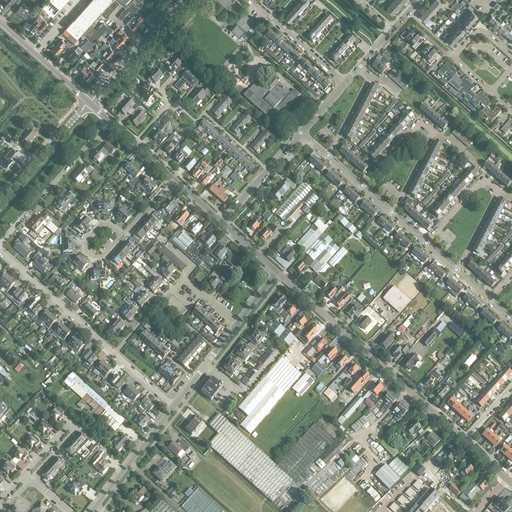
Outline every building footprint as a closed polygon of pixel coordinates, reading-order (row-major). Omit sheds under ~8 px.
[(3,0),(1,3),(7,8),(14,0),(3,0)] [(47,0),(42,6),(54,16),(61,9),(61,8),(67,0),(47,0)] [(77,39),(113,0),(92,0),(66,29),(70,33),(77,39)] [(111,15),(121,3),(117,0),(113,0),(111,3),(101,14),(102,15),(107,19),(111,15)] [(219,0),(227,7),(228,7),(236,15),(244,6),(237,0),(219,0)] [(306,4),(300,0),(299,2),(298,2),(296,3),(296,4),(302,9),(304,6),(307,9),(306,9),(307,11),(310,8),(306,4)] [(398,0),(394,0),(391,3),(398,9),(403,4),(398,0)] [(140,7),(137,4),(133,1),(126,8),(134,15),(132,17),(140,24),(142,22),(145,19),(137,11),(139,8),(140,7)] [(438,8),(432,2),(428,7),(434,12),(438,8)] [(455,9),(456,9),(457,11),(459,9),(461,10),(465,5),(461,2),(455,9)] [(393,14),(398,9),(391,3),(387,9),(393,14)] [(302,9),(296,4),(297,4),(293,9),(298,13),(302,9)] [(29,14),(20,6),(15,12),(23,20),(29,14)] [(434,12),(428,7),(424,12),(430,17),(434,12)] [(298,13),(293,9),(289,13),(294,17),(298,13)] [(472,11),(469,14),(468,13),(466,15),(473,21),(478,16),(472,11)] [(430,17),(424,12),(420,16),(426,22),(428,20),(427,19),(430,17)] [(294,17),(289,13),(285,18),(290,22),(294,17)] [(253,22),(244,14),(230,29),(239,38),(253,22)] [(327,15),(323,20),(328,24),(330,22),(332,23),(334,21),(332,20),(327,15)] [(473,21),(466,15),(464,17),(466,18),(463,21),(469,26),(473,21)] [(34,30),(39,34),(40,33),(48,24),(39,16),(37,18),(37,17),(34,21),(31,25),(29,24),(27,27),(27,28),(29,30),(30,30),(31,29),(33,31),(34,30)] [(441,19),(437,23),(433,28),(434,30),(441,22),(445,18),(443,16),(441,19)] [(487,21),(492,25),(496,20),(492,16),(487,21)] [(140,24),(132,17),(131,18),(128,22),(130,24),(130,25),(135,30),(140,24)] [(497,18),(496,20),(492,25),(496,29),(501,24),(498,21),(499,20),(497,18)] [(328,24),(323,20),(319,24),(324,29),(328,24)] [(463,21),(461,23),(459,22),(457,24),(465,31),(469,26),(463,21)] [(104,23),(93,35),(88,40),(93,44),(99,38),(101,35),(105,31),(110,26),(108,27),(104,23)] [(113,28),(121,35),(126,40),(129,36),(116,24),(113,28)] [(324,29),(319,24),(315,29),(320,33),(324,29)] [(465,31),(457,24),(453,29),(460,35),(465,31)] [(505,28),(507,25),(506,24),(505,24),(503,26),(501,24),(496,29),(501,33),(505,28)] [(505,28),(501,33),(505,37),(510,32),(511,28),(508,25),(505,28)] [(121,35),(119,37),(118,38),(116,35),(114,37),(109,34),(113,29),(110,26),(105,31),(107,33),(108,32),(109,34),(115,39),(117,40),(117,39),(122,44),(126,40),(121,35)] [(404,39),(408,43),(415,36),(411,32),(411,31),(409,28),(401,37),(403,40),(404,39)] [(320,33),(315,29),(311,33),(316,38),(320,33)] [(460,35),(453,29),(449,34),(456,40),(460,35)] [(264,38),(268,42),(275,35),(270,31),(266,36),(264,38)] [(456,40),(449,34),(447,32),(445,35),(448,37),(446,40),(452,45),(456,40)] [(70,33),(67,37),(66,38),(73,44),(77,39),(70,33)] [(311,33),(307,38),(312,42),(315,40),(317,42),(316,43),(318,45),(321,42),(316,38),(311,33)] [(115,39),(109,34),(107,36),(119,48),(122,44),(117,39),(117,40),(115,39)] [(275,35),(268,42),(271,44),(273,46),(274,46),(280,39),(275,35)] [(350,36),(346,40),(351,45),(353,42),(356,45),(355,46),(357,47),(359,44),(355,40),(350,36)] [(420,40),(415,36),(408,43),(413,47),(412,48),(415,50),(423,41),(420,39),(420,40)] [(280,39),(274,46),(275,47),(277,46),(279,48),(284,43),(280,39)] [(62,46),(65,42),(62,40),(59,44),(59,43),(53,49),(58,53),(63,48),(62,46)] [(88,40),(81,48),(86,53),(89,49),(91,48),(91,47),(93,44),(88,40)] [(351,45),(346,40),(342,45),(347,49),(349,47),(352,49),(351,50),(353,52),(355,49),(351,45)] [(102,46),(112,56),(115,52),(105,43),(102,46)] [(284,43),(279,48),(280,48),(282,50),(280,52),(282,54),(288,47),(284,43)] [(420,54),(424,58),(431,50),(427,46),(427,45),(425,43),(417,52),(419,54),(420,54)] [(347,49),(342,45),(338,49),(343,54),(345,51),(348,54),(347,54),(349,56),(352,53),(347,49)] [(112,56),(102,46),(99,49),(97,47),(95,50),(96,51),(100,55),(102,53),(109,59),(112,56)] [(288,47),(282,54),(284,56),(286,54),(288,56),(293,51),(289,47),(288,47)] [(80,54),(74,49),(66,58),(68,60),(69,61),(72,63),(80,54)] [(343,54),(338,49),(334,54),(339,58),(341,56),(344,58),(343,59),(345,61),(348,58),(343,54)] [(102,56),(100,55),(96,51),(95,50),(91,55),(92,57),(93,57),(94,59),(102,67),(103,66),(105,64),(100,59),(102,56)] [(436,54),(431,50),(424,58),(429,62),(428,62),(431,65),(435,60),(437,62),(441,58),(439,56),(436,53),(436,54)] [(288,56),(286,58),(291,62),(297,55),(294,51),(293,51),(288,56)] [(373,63),(374,64),(372,66),(377,70),(390,56),(385,52),(381,56),(380,55),(373,63)] [(339,58),(334,54),(330,58),(335,63),(337,60),(340,62),(339,63),(341,65),(344,62),(339,58)] [(297,55),(291,62),(293,64),(295,62),(298,64),(303,60),(302,59),(298,56),(297,55)] [(390,56),(377,70),(381,75),(387,69),(384,66),(392,58),(390,56)] [(102,67),(94,59),(91,63),(99,70),(102,67)] [(175,59),(167,68),(173,73),(177,69),(178,70),(177,72),(179,74),(180,72),(185,68),(175,59)] [(297,67),(297,68),(301,72),(308,64),(307,64),(303,60),(298,64),(298,65),(299,65),(297,67)] [(95,75),(89,69),(89,70),(87,69),(87,68),(90,65),(87,63),(84,65),(87,68),(85,70),(87,72),(87,73),(92,78),(95,75)] [(447,63),(442,69),(446,72),(452,78),(453,77),(457,72),(447,63)] [(308,64),(301,72),(306,76),(308,73),(312,68),(308,64)] [(87,68),(84,65),(81,69),(79,71),(84,75),(83,76),(89,81),(92,78),(87,73),(87,72),(85,70),(87,68)] [(308,73),(306,76),(310,80),(317,72),(316,72),(312,68),(308,73)] [(148,76),(145,79),(150,84),(153,81),(155,83),(159,79),(160,80),(163,76),(156,69),(149,77),(148,76)] [(192,88),(199,82),(196,79),(197,79),(188,71),(181,78),(182,79),(175,86),(179,90),(186,83),(192,88)] [(317,72),(310,80),(314,84),(317,81),(321,76),(317,72)] [(280,80),(279,80),(274,75),(263,86),(262,85),(257,81),(244,96),(273,122),(283,111),(285,112),(301,95),(294,90),(291,93),(282,85),(281,86),(277,83),(280,80)] [(317,81),(314,84),(315,84),(319,88),(326,80),(321,76),(317,81)] [(459,83),(453,77),(452,78),(448,83),(459,92),(461,89),(462,89),(459,87),(462,83),(460,81),(459,83)] [(463,78),(460,81),(462,83),(459,87),(462,89),(461,89),(464,92),(463,93),(466,96),(469,93),(470,92),(474,87),(463,78)] [(326,80),(319,88),(324,92),(326,90),(330,85),(326,80)] [(146,83),(141,89),(144,92),(141,95),(147,102),(153,95),(150,92),(149,91),(152,88),(146,83)] [(372,84),(369,89),(376,93),(377,89),(379,90),(380,88),(372,84)] [(190,99),(195,104),(196,105),(206,94),(207,96),(210,92),(205,88),(203,91),(200,88),(190,99)] [(376,93),(369,89),(366,95),(373,98),(375,95),(376,96),(377,94),(376,93)] [(476,98),(470,92),(469,93),(465,98),(475,107),(479,104),(476,102),(479,98),(477,96),(476,98)] [(480,93),(477,96),(479,98),(476,102),(479,104),(480,102),(486,107),(486,108),(486,107),(491,102),(480,93)] [(373,98),(366,95),(364,100),(370,103),(373,98)] [(229,105),(232,101),(226,96),(223,99),(221,101),(227,107),(229,105)] [(134,110),(138,106),(138,105),(139,106),(141,104),(137,100),(135,102),(136,103),(135,104),(128,98),(123,104),(118,109),(125,115),(131,108),(134,110)] [(396,99),(391,104),(385,111),(387,114),(398,101),(396,99)] [(370,103),(364,100),(361,105),(367,109),(370,103)] [(227,107),(221,101),(216,106),(222,112),(227,107)] [(399,102),(391,110),(394,113),(402,105),(399,102)] [(469,102),(466,105),(475,115),(478,112),(469,102)] [(428,106),(427,107),(424,104),(423,105),(421,107),(420,109),(426,114),(430,110),(431,108),(428,106)] [(367,109),(361,105),(358,110),(365,114),(367,109)] [(216,106),(212,111),(218,117),(222,112),(216,106)] [(137,126),(145,118),(141,114),(143,111),(138,107),(133,112),(136,115),(131,120),(137,126)] [(492,113),(486,107),(486,108),(486,107),(481,112),(492,122),(497,116),(493,112),(492,113)] [(365,114),(358,110),(355,116),(362,119),(365,114)] [(430,110),(426,114),(431,119),(435,115),(437,114),(434,111),(433,113),(430,110)] [(409,111),(405,115),(411,120),(415,115),(409,111)] [(248,122),(251,119),(245,113),(242,117),(240,119),(246,124),(248,122)] [(405,115),(405,116),(403,114),(401,117),(403,118),(401,120),(407,125),(411,120),(405,115)] [(376,129),(387,117),(385,115),(374,127),(376,129)] [(435,115),(431,119),(437,125),(443,118),(440,117),(439,118),(435,115)] [(11,125),(18,118),(15,116),(9,123),(11,125)] [(364,120),(362,119),(355,116),(353,121),(359,124),(361,122),(362,122),(363,122),(364,120)] [(447,126),(445,123),(443,121),(445,118),(444,117),(443,118),(437,125),(443,130),(447,126)] [(243,128),(246,125),(246,124),(240,119),(239,120),(237,123),(236,124),(242,129),(243,128)] [(199,126),(204,131),(210,125),(204,120),(199,126)] [(401,120),(397,124),(403,129),(407,125),(401,120)] [(359,124),(353,121),(350,126),(356,130),(359,124)] [(160,145),(167,137),(169,135),(168,135),(166,136),(163,134),(162,135),(160,133),(165,128),(160,123),(156,128),(159,130),(158,131),(157,131),(152,137),(160,145)] [(232,127),(230,128),(231,129),(237,135),(242,129),(236,124),(233,127),(232,127)] [(397,124),(393,129),(399,134),(403,129),(397,124)] [(215,129),(210,125),(204,131),(209,135),(215,129)] [(356,130),(350,126),(347,132),(355,136),(356,133),(355,132),(356,130)] [(220,134),(215,129),(209,135),(215,140),(220,134)] [(393,129),(389,133),(395,138),(399,134),(393,129)] [(28,144),(36,136),(30,130),(22,139),(28,144)] [(268,140),(271,136),(265,131),(264,130),(262,132),(263,133),(262,134),(260,136),(266,142),(268,140)] [(361,149),(376,133),(374,131),(359,147),(361,149)] [(355,136),(347,132),(344,137),(351,141),(352,138),(355,139),(356,137),(355,136)] [(385,134),(387,136),(385,138),(391,142),(395,138),(389,133),(387,132),(385,134)] [(225,139),(220,134),(215,140),(220,145),(225,139)] [(169,154),(174,148),(176,150),(179,146),(178,144),(176,146),(171,142),(175,137),(173,135),(170,138),(167,142),(169,144),(164,149),(169,154)] [(262,146),(265,143),(266,142),(260,136),(259,137),(256,140),(255,141),(261,147),(262,146)] [(391,142),(385,138),(383,137),(381,139),(379,141),(381,142),(387,147),(391,142)] [(225,150),(231,143),(231,144),(233,142),(231,140),(229,142),(225,139),(220,145),(224,149),(225,150)] [(251,144),(249,145),(250,147),(256,152),(261,147),(255,141),(252,145),(251,144)] [(442,144),(436,141),(433,146),(439,150),(441,146),(444,148),(445,145),(445,144),(443,143),(442,144)] [(381,142),(377,147),(383,151),(387,147),(381,142)] [(96,151),(97,151),(91,157),(99,164),(105,157),(104,156),(107,154),(107,153),(109,152),(111,154),(115,150),(108,143),(104,148),(106,149),(104,151),(100,147),(96,151)] [(236,148),(231,143),(225,150),(230,154),(236,148)] [(377,147),(375,146),(374,147),(375,149),(373,151),(379,156),(383,151),(377,147)] [(440,150),(433,146),(430,152),(437,155),(438,152),(440,153),(441,151),(440,150)] [(205,156),(209,151),(205,147),(201,152),(205,156)] [(340,152),(346,157),(350,153),(344,147),(340,152)] [(236,148),(230,154),(235,159),(241,153),(236,148)] [(15,154),(10,149),(4,155),(3,155),(0,158),(0,163),(7,169),(13,163),(10,160),(15,154)] [(188,156),(184,152),(181,150),(174,158),(179,163),(183,158),(186,159),(188,156)] [(374,161),(379,156),(373,151),(369,156),(374,161)] [(437,155),(430,152),(428,157),(434,160),(436,157),(437,158),(439,156),(437,155)] [(241,153),(235,159),(239,162),(237,164),(239,166),(241,164),(246,157),(241,153)] [(350,153),(346,157),(352,162),(355,158),(350,153)] [(313,156),(311,159),(308,157),(307,159),(315,166),(319,162),(313,156)] [(462,159),(460,156),(449,169),(451,171),(462,159)] [(246,157),(241,164),(246,168),(251,162),(246,157)] [(434,160),(428,157),(425,162),(431,166),(434,167),(436,162),(434,161),(434,160)] [(355,158),(352,162),(357,168),(361,163),(355,158)] [(223,162),(219,159),(213,165),(217,169),(223,162)] [(189,162),(184,168),(189,172),(193,166),(195,164),(191,160),(189,162)] [(251,173),(257,167),(259,165),(257,164),(255,166),(251,162),(246,168),(251,173)] [(326,167),(319,162),(315,166),(324,174),(326,172),(323,170),(326,167)] [(431,166),(425,162),(422,168),(429,171),(431,166)] [(484,166),(490,171),(494,167),(488,162),(484,166)] [(361,163),(357,168),(363,173),(367,169),(361,163)] [(127,168),(124,165),(119,171),(122,173),(123,172),(125,174),(127,172),(130,174),(136,168),(131,164),(127,168)] [(89,173),(90,173),(92,175),(90,176),(100,185),(105,179),(95,170),(94,172),(93,170),(86,165),(84,168),(82,166),(72,178),(79,184),(89,173)] [(194,173),(192,175),(197,179),(202,174),(201,173),(203,171),(200,168),(201,167),(198,165),(193,171),(194,173)] [(500,172),(497,170),(498,168),(495,165),(494,167),(490,171),(496,177),(500,172)] [(141,173),(136,168),(130,174),(133,177),(131,179),(133,181),(132,182),(135,185),(140,180),(137,177),(141,173)] [(429,171),(422,168),(419,173),(426,176),(429,171)] [(473,168),(472,168),(469,172),(474,177),(478,172),(473,168)] [(236,174),(237,174),(235,172),(232,176),(233,177),(231,180),(234,182),(239,177),(236,174)] [(330,172),(328,174),(326,172),(324,174),(326,176),(332,182),(337,177),(330,172)] [(440,187),(451,174),(449,172),(438,184),(440,187)] [(469,172),(465,177),(470,181),(474,177),(469,172)] [(500,172),(496,177),(501,182),(505,177),(500,172)] [(426,176),(419,173),(417,178),(423,182),(426,176)] [(208,179),(211,176),(208,174),(206,177),(201,182),(205,186),(210,181),(208,179)] [(343,183),(337,177),(332,182),(334,183),(339,187),(341,189),(343,188),(340,185),(343,183)] [(465,177),(461,181),(466,186),(470,181),(465,177)] [(511,183),(509,180),(505,177),(501,182),(507,187),(511,183)] [(423,182),(417,178),(414,184),(420,187),(423,182)] [(141,180),(135,186),(127,195),(135,202),(137,200),(130,195),(130,194),(131,195),(137,188),(138,189),(142,185),(146,190),(152,183),(148,179),(144,183),(141,180)] [(293,190),(296,186),(288,179),(285,183),(286,183),(285,185),(282,183),(272,194),(278,200),(290,187),(293,190)] [(461,181),(457,186),(462,190),(466,186),(461,181)] [(217,182),(214,186),(210,191),(214,195),(221,188),(222,186),(217,182)] [(310,209),(321,198),(303,182),(275,214),(293,230),(311,210),(310,209)] [(157,187),(152,183),(146,190),(151,194),(147,198),(152,202),(158,196),(154,191),(157,187)] [(420,187),(414,184),(411,189),(418,192),(420,187)] [(454,186),(455,188),(453,190),(458,195),(462,190),(457,186),(455,185),(454,186)] [(348,187),(345,190),(343,188),(341,189),(343,191),(343,192),(350,197),(354,193),(348,187)] [(221,188),(214,195),(219,199),(226,192),(221,188)] [(425,206),(440,190),(437,188),(423,204),(425,206)] [(416,195),(418,193),(418,192),(411,189),(408,195),(415,198),(416,195)] [(453,190),(449,195),(454,199),(458,195),(453,190)] [(226,192),(219,199),(224,203),(228,199),(226,197),(229,193),(227,191),(226,192)] [(67,207),(72,202),(75,198),(69,193),(66,196),(64,195),(54,206),(61,212),(63,209),(65,211),(68,208),(67,207)] [(360,198),(354,193),(350,197),(356,203),(353,205),(356,207),(358,205),(360,203),(358,201),(360,198)] [(449,195),(445,199),(450,204),(454,199),(449,195)] [(509,203),(500,198),(497,204),(504,207),(505,204),(508,206),(509,203)] [(445,199),(441,204),(446,208),(450,204),(445,199)] [(99,211),(102,211),(103,211),(103,214),(105,214),(104,200),(103,200),(103,202),(95,202),(96,211),(99,211)] [(113,201),(107,201),(105,202),(105,200),(104,200),(105,214),(106,214),(106,211),(110,211),(110,210),(113,210),(113,201)] [(179,209),(176,207),(177,206),(172,201),(167,206),(165,204),(159,210),(157,213),(161,217),(164,214),(166,211),(169,214),(172,212),(174,214),(179,209)] [(365,202),(362,205),(360,203),(358,205),(367,212),(371,208),(365,202)] [(441,204),(439,202),(438,205),(439,206),(437,208),(442,213),(446,208),(441,204)] [(506,208),(504,207),(497,204),(495,209),(501,212),(502,210),(505,211),(506,208)] [(404,209),(410,214),(414,210),(408,205),(404,209)] [(118,221),(119,222),(128,211),(127,211),(126,212),(120,207),(114,213),(117,215),(116,216),(119,219),(118,221)] [(442,213),(437,208),(436,209),(434,207),(431,211),(433,213),(438,217),(442,213)] [(377,213),(371,208),(367,212),(374,219),(370,223),(372,224),(375,220),(377,218),(375,216),(377,213)] [(414,210),(410,214),(416,220),(420,215),(415,211),(417,210),(415,208),(414,210)] [(503,214),(501,212),(495,209),(492,214),(498,218),(500,215),(501,216),(502,216),(503,214)] [(128,211),(119,222),(120,223),(122,221),(125,224),(125,223),(128,225),(134,219),(128,213),(129,212),(128,211)] [(272,215),(269,212),(267,211),(262,216),(267,221),(272,215)] [(183,221),(188,216),(184,212),(179,217),(178,217),(175,221),(181,226),(184,222),(183,221)] [(35,232),(42,224),(54,234),(58,229),(51,223),(53,221),(43,213),(39,217),(38,216),(29,226),(35,232)] [(162,218),(161,217),(157,213),(154,216),(153,215),(151,217),(150,217),(147,220),(145,218),(144,219),(155,228),(154,227),(154,226),(159,221),(162,218)] [(79,219),(78,220),(88,229),(90,228),(88,226),(91,223),(90,223),(92,220),(85,214),(80,220),(79,219)] [(341,214),(337,219),(352,234),(357,229),(341,214)] [(501,219),(498,218),(492,214),(489,220),(495,223),(497,220),(500,221),(501,219)] [(420,215),(416,220),(422,225),(425,221),(420,215)] [(382,218),(379,220),(377,218),(375,220),(378,222),(384,228),(388,223),(382,218)] [(155,228),(144,219),(143,221),(145,222),(142,225),(150,232),(153,228),(154,229),(155,228)] [(87,230),(88,229),(78,220),(78,221),(79,222),(73,228),(80,234),(82,231),(83,232),(85,229),(87,230)] [(182,227),(185,229),(188,232),(189,230),(195,236),(202,228),(196,223),(194,225),(188,220),(182,227)] [(258,225),(260,223),(257,220),(255,222),(250,227),(255,231),(259,226),(258,225)] [(328,228),(319,220),(297,244),(306,252),(328,228)] [(498,224),(495,223),(489,220),(486,225),(493,228),(494,225),(497,226),(498,224)] [(425,221),(422,225),(428,230),(431,226),(425,221)] [(394,229),(388,223),(384,228),(393,236),(394,234),(392,231),(394,229)] [(150,232),(142,225),(140,228),(138,227),(137,228),(147,237),(148,236),(146,235),(150,232)] [(493,228),(486,225),(484,230),(490,234),(493,228)] [(261,232),(263,234),(260,236),(265,240),(269,236),(270,237),(273,234),(265,227),(261,232)] [(147,237),(137,228),(136,229),(138,231),(135,234),(135,235),(133,237),(140,243),(145,237),(146,238),(147,237)] [(489,236),(490,235),(490,234),(484,230),(481,236),(487,239),(489,236)] [(504,244),(511,234),(511,230),(502,242),(504,244)] [(184,233),(178,239),(179,240),(181,242),(183,244),(185,246),(188,248),(194,241),(184,233)] [(340,248),(324,233),(305,254),(308,256),(303,261),(303,262),(301,264),(300,263),(296,268),(300,272),(305,267),(308,270),(310,268),(316,274),(321,268),(340,248)] [(399,233),(397,236),(394,234),(393,236),(395,238),(401,243),(405,239),(399,233)] [(204,235),(194,246),(192,244),(188,248),(194,254),(203,243),(209,248),(216,240),(210,235),(207,238),(204,235)] [(489,240),(487,239),(481,236),(478,241),(484,244),(486,245),(488,246),(489,243),(487,242),(489,240)] [(61,245),(61,247),(75,246),(75,244),(72,244),(72,240),(71,240),(71,237),(62,237),(63,245),(61,245)] [(187,267),(156,239),(152,244),(156,248),(164,256),(169,261),(182,272),(187,267)] [(411,244),(405,239),(401,243),(410,251),(411,249),(409,247),(411,244)] [(32,253),(20,242),(18,240),(14,244),(17,246),(14,248),(26,259),(32,253)] [(122,244),(121,245),(131,254),(132,254),(131,253),(131,252),(136,247),(129,241),(127,243),(124,246),(122,244)] [(484,244),(478,241),(475,246),(482,250),(483,247),(484,247),(485,245),(484,245),(484,244)] [(150,255),(156,248),(152,244),(146,252),(150,255)] [(131,254),(121,245),(120,246),(122,248),(119,251),(126,258),(129,254),(130,255),(131,254)] [(489,264),(504,247),(501,245),(487,261),(489,264)] [(75,246),(61,247),(61,248),(63,248),(63,255),(72,255),(72,252),(73,252),(73,248),(75,248),(75,246)] [(482,250),(475,246),(472,252),(479,255),(482,250)] [(49,254),(43,248),(40,251),(47,257),(49,254)] [(211,255),(214,257),(217,260),(219,259),(220,260),(225,254),(227,253),(226,251),(221,248),(218,251),(216,249),(211,255)] [(333,268),(347,252),(342,248),(328,263),(333,268)] [(416,248),(414,251),(411,249),(410,251),(411,252),(412,253),(416,256),(413,259),(416,261),(418,258),(422,254),(416,248)] [(190,259),(195,254),(194,254),(190,250),(186,255),(190,259)] [(227,250),(226,251),(227,253),(225,254),(229,258),(226,261),(232,267),(238,261),(235,258),(236,257),(235,255),(234,256),(227,250)] [(293,256),(295,254),(296,253),(294,252),(293,253),(292,251),(291,250),(289,252),(286,250),(284,253),(285,255),(286,256),(286,257),(285,258),(289,262),(294,257),(293,256)] [(126,258),(119,251),(116,254),(114,253),(113,254),(117,257),(123,263),(124,262),(123,261),(126,258)] [(39,252),(38,253),(34,258),(36,260),(37,259),(37,260),(40,256),(42,257),(43,255),(39,252)] [(117,257),(113,254),(112,255),(114,257),(111,260),(112,260),(110,263),(116,269),(121,263),(122,263),(123,264),(123,263),(117,257)] [(428,259),(422,254),(418,258),(424,264),(427,266),(428,264),(426,262),(428,259)] [(76,268),(76,269),(85,259),(84,257),(82,259),(79,257),(77,255),(71,262),(77,267),(76,268)] [(201,260),(197,256),(192,261),(197,265),(201,260)] [(85,259),(76,269),(77,269),(78,268),(84,274),(90,267),(88,265),(88,264),(85,262),(87,260),(85,259)] [(510,266),(505,261),(503,259),(501,262),(503,263),(501,265),(506,270),(510,266)] [(43,274),(48,269),(38,260),(33,265),(43,274)] [(478,267),(475,265),(473,263),(472,262),(468,267),(474,272),(478,267)] [(169,264),(167,267),(164,264),(162,267),(164,269),(171,275),(175,270),(169,264)] [(431,266),(428,264),(427,266),(423,270),(426,273),(429,268),(435,274),(439,269),(433,264),(431,266)] [(497,266),(499,268),(496,270),(502,275),(506,270),(501,265),(500,265),(499,264),(497,266)] [(157,275),(151,270),(147,266),(144,268),(154,277),(157,275)] [(478,267),(474,272),(480,277),(484,273),(478,267)] [(99,281),(100,281),(99,268),(97,268),(98,270),(93,271),(90,271),(91,280),(99,280),(99,281)] [(101,268),(99,268),(100,281),(101,281),(101,280),(102,280),(102,282),(103,283),(107,283),(108,281),(108,279),(109,279),(108,270),(105,271),(105,270),(101,270),(101,268)] [(171,275),(164,269),(160,274),(167,280),(171,275)] [(446,275),(439,269),(435,274),(441,279),(442,280),(444,282),(446,280),(443,277),(446,275)] [(219,278),(221,275),(215,271),(209,279),(212,281),(209,285),(214,289),(220,282),(214,278),(216,276),(219,278)] [(490,278),(489,277),(486,275),(484,273),(480,277),(486,282),(490,278)] [(0,284),(1,283),(4,286),(11,279),(6,275),(1,280),(0,279),(0,284)] [(59,289),(65,283),(56,275),(50,281),(59,289)] [(323,288),(328,282),(320,275),(315,281),(323,288)] [(490,278),(486,282),(492,288),(496,283),(495,283),(499,278),(497,276),(493,281),(490,278)] [(158,289),(152,283),(148,288),(138,278),(135,281),(148,293),(150,291),(154,294),(158,289)] [(156,278),(154,281),(151,279),(149,281),(152,283),(158,289),(162,284),(156,278)] [(15,283),(11,279),(4,286),(3,288),(6,291),(3,293),(7,297),(12,291),(10,289),(15,283)] [(450,279),(448,282),(446,280),(444,282),(441,284),(440,286),(441,288),(446,283),(446,284),(452,289),(457,285),(450,279)] [(136,281),(135,281),(134,280),(131,282),(140,290),(138,292),(136,294),(140,298),(146,303),(150,298),(146,295),(148,293),(141,287),(136,281)] [(72,282),(67,288),(70,290),(71,289),(72,290),(76,286),(75,285),(77,284),(73,281),(72,282)] [(334,293),(336,291),(339,294),(343,289),(340,286),(338,285),(337,285),(333,289),(331,291),(331,290),(326,295),(330,299),(335,294),(334,293)] [(463,290),(457,285),(452,289),(461,297),(463,295),(460,293),(463,290)] [(411,300),(395,286),(383,299),(399,313),(411,300)] [(14,304),(23,293),(19,289),(15,293),(12,291),(7,297),(10,299),(9,299),(14,304)] [(72,290),(67,296),(76,304),(81,298),(72,290)] [(335,303),(338,306),(338,307),(339,308),(340,308),(341,307),(341,305),(344,302),(344,303),(350,297),(345,292),(340,298),(335,303)] [(28,297),(23,293),(14,304),(19,308),(18,309),(20,311),(20,310),(26,303),(24,302),(28,297)] [(125,293),(123,295),(126,298),(129,301),(131,303),(132,303),(134,301),(125,293)] [(468,294),(465,297),(463,295),(461,297),(470,305),(474,300),(468,294)] [(86,306),(91,301),(93,299),(90,296),(88,298),(83,303),(86,306)] [(280,308),(286,301),(280,296),(272,306),(275,308),(273,310),(279,315),(283,311),(280,308)] [(146,303),(140,298),(137,300),(136,299),(134,301),(141,308),(146,303)] [(104,299),(101,303),(106,308),(110,304),(104,299)] [(480,306),(474,300),(470,305),(476,310),(477,311),(473,315),(470,315),(468,318),(471,321),(478,312),(480,310),(478,308),(480,306)] [(28,315),(37,305),(32,301),(28,305),(26,303),(20,310),(23,312),(23,311),(28,315)] [(357,318),(363,311),(361,309),(358,313),(356,311),(358,310),(352,304),(345,312),(351,317),(354,315),(357,318)] [(37,305),(28,315),(33,319),(32,319),(33,320),(32,320),(34,322),(40,316),(38,314),(42,309),(37,305)] [(92,319),(98,313),(89,305),(83,311),(92,319)] [(203,311),(198,317),(202,321),(201,322),(201,323),(208,315),(209,314),(207,312),(211,308),(208,306),(204,310),(203,311)] [(131,307),(127,311),(133,317),(137,312),(131,307)] [(194,314),(198,317),(203,311),(204,310),(201,307),(201,308),(199,307),(192,314),(193,315),(194,314)] [(291,307),(287,311),(285,309),(280,314),(286,320),(290,315),(291,316),(295,311),(291,307)] [(0,317),(2,319),(0,321),(0,323),(5,328),(8,324),(2,319),(6,314),(0,308),(0,317)] [(119,317),(114,312),(109,308),(107,310),(116,319),(114,321),(116,323),(114,325),(120,331),(125,326),(122,323),(120,322),(117,319),(119,317)] [(208,315),(201,323),(202,323),(203,322),(207,325),(213,319),(214,318),(212,316),(215,312),(213,310),(209,314),(208,315)] [(485,310),(482,312),(480,310),(478,312),(481,314),(487,320),(491,315),(485,310)] [(129,322),(133,317),(127,311),(122,316),(129,322)] [(41,328),(52,316),(48,312),(42,318),(40,316),(34,322),(41,328)] [(213,319),(207,325),(212,330),(211,331),(218,323),(216,321),(220,317),(217,314),(214,318),(213,319)] [(412,315),(403,324),(407,328),(416,318),(412,315)] [(497,321),(491,315),(487,320),(493,325),(495,328),(497,326),(495,323),(497,321)] [(57,320),(52,316),(41,328),(39,330),(40,331),(43,328),(43,327),(44,326),(47,328),(49,330),(48,331),(49,332),(46,335),(47,336),(49,334),(50,333),(54,328),(52,326),(57,320)] [(364,330),(371,322),(365,317),(358,324),(364,330)] [(301,327),(306,322),(301,318),(297,322),(297,323),(295,325),(299,328),(301,326),(301,327)] [(269,330),(289,346),(295,338),(292,336),(275,322),(269,330)] [(428,347),(437,336),(440,333),(447,326),(443,322),(436,330),(435,329),(432,332),(422,342),(428,347)] [(449,326),(458,335),(462,330),(454,322),(449,326)] [(218,323),(211,331),(211,332),(213,330),(217,334),(215,336),(217,338),(223,332),(221,330),(222,328),(222,329),(224,327),(220,324),(218,323)] [(60,336),(66,329),(61,324),(56,330),(54,328),(50,333),(49,334),(47,336),(48,336),(50,335),(51,336),(52,335),(54,336),(57,339),(60,336)] [(146,330),(145,332),(139,339),(140,340),(141,339),(145,342),(150,336),(152,333),(154,331),(150,327),(147,324),(143,328),(146,330)] [(116,336),(120,331),(114,325),(112,328),(110,326),(107,328),(112,332),(111,332),(113,334),(113,333),(116,336)] [(502,325),(499,328),(497,326),(495,328),(498,330),(504,335),(508,331),(502,325)] [(302,335),(298,339),(306,347),(310,343),(308,341),(311,337),(312,337),(316,332),(311,328),(306,334),(305,334),(303,336),(302,335)] [(471,330),(469,328),(462,336),(464,338),(471,330)] [(66,329),(60,336),(62,338),(61,340),(63,342),(61,343),(64,345),(68,341),(66,339),(71,333),(66,329)] [(298,329),(292,336),(295,338),(296,339),(302,333),(298,329)] [(267,335),(261,330),(258,333),(257,331),(253,336),(261,342),(267,335)] [(511,338),(511,334),(508,331),(504,335),(501,338),(504,341),(507,338),(510,341),(511,342),(511,339),(511,338)] [(207,335),(205,337),(212,344),(215,341),(207,335)] [(387,335),(379,344),(386,349),(394,340),(387,335)] [(152,338),(150,336),(145,342),(149,346),(155,340),(156,339),(153,337),(152,338)] [(198,336),(198,337),(195,340),(193,342),(200,348),(202,349),(202,348),(201,347),(205,343),(199,338),(198,336)] [(255,349),(261,342),(253,336),(249,341),(251,342),(249,345),(255,349)] [(70,343),(68,341),(64,345),(66,347),(67,346),(69,348),(71,346),(74,348),(80,341),(75,337),(70,343)] [(322,338),(313,349),(310,346),(304,353),(309,358),(316,350),(319,352),(327,343),(322,338)] [(160,343),(154,350),(159,355),(164,349),(165,348),(163,346),(167,342),(164,339),(160,343)] [(155,340),(149,346),(148,348),(149,348),(150,347),(154,350),(160,343),(157,341),(156,342),(155,340)] [(85,345),(80,341),(74,348),(72,350),(72,351),(72,352),(75,354),(73,356),(76,359),(82,353),(79,351),(85,345)] [(200,348),(193,342),(191,344),(192,345),(190,347),(196,353),(200,348)] [(255,350),(255,349),(249,345),(249,344),(246,347),(244,345),(241,350),(249,356),(254,349),(255,350)] [(405,354),(409,350),(404,345),(402,348),(400,348),(397,345),(391,352),(392,353),(392,354),(396,358),(402,352),(405,354)] [(196,353),(190,347),(189,346),(186,349),(188,350),(186,352),(185,351),(192,357),(193,358),(194,358),(193,357),(196,353)] [(258,362),(262,366),(274,352),(270,348),(258,362)] [(332,348),(328,353),(325,356),(331,361),(336,356),(334,355),(337,352),(332,348)] [(166,350),(164,349),(159,355),(157,356),(158,357),(160,355),(164,359),(169,353),(169,354),(170,352),(167,349),(166,350)] [(499,358),(500,357),(501,357),(503,354),(500,351),(497,354),(492,349),(491,351),(499,358)] [(249,356),(241,350),(237,355),(239,356),(237,359),(236,358),(236,359),(242,363),(243,364),(249,356)] [(438,350),(432,356),(438,362),(444,356),(438,350)] [(84,355),(82,353),(76,359),(79,361),(82,358),(86,361),(92,355),(88,351),(84,355)] [(192,357),(185,351),(182,354),(181,356),(188,362),(192,357)] [(188,362),(181,356),(179,358),(175,354),(172,357),(175,359),(177,362),(185,368),(186,367),(184,366),(188,362)] [(405,367),(409,370),(414,365),(415,366),(418,362),(417,361),(418,361),(416,358),(418,356),(415,354),(413,356),(412,355),(403,365),(404,365),(403,366),(405,367)] [(92,355),(86,361),(91,365),(88,369),(90,371),(91,370),(96,365),(93,363),(97,359),(92,355)] [(343,366),(348,361),(343,356),(338,361),(339,362),(337,364),(341,367),(343,365),(343,366)] [(248,417),(240,426),(250,434),(301,375),(282,358),(238,408),(248,417)] [(232,360),(229,365),(236,371),(242,363),(236,359),(234,361),(232,360)] [(169,361),(164,366),(158,373),(158,374),(160,372),(164,376),(170,369),(168,367),(170,366),(172,363),(169,361)] [(101,373),(108,366),(103,362),(98,367),(96,365),(91,370),(93,372),(94,372),(96,370),(98,372),(99,371),(101,373)] [(326,370),(320,364),(318,363),(313,369),(320,376),(326,370)] [(0,364),(0,372),(6,378),(10,375),(0,364)] [(18,372),(23,367),(20,364),(15,369),(18,372)] [(231,378),(236,371),(229,365),(225,369),(227,371),(225,373),(231,378)] [(353,365),(349,370),(347,368),(344,372),(348,375),(350,374),(351,375),(353,373),(354,374),(358,369),(353,365)] [(108,366),(101,373),(106,377),(102,381),(104,384),(105,382),(109,378),(107,376),(112,370),(108,366)] [(497,366),(497,367),(508,377),(511,373),(507,368),(505,371),(504,370),(503,371),(498,367),(497,366)] [(497,367),(496,368),(497,369),(501,373),(500,374),(501,375),(499,377),(504,381),(508,377),(497,367)] [(170,369),(164,376),(168,380),(174,374),(175,373),(172,370),(171,372),(169,370),(170,369)] [(242,381),(246,384),(256,373),(252,370),(242,381)] [(433,382),(435,380),(437,382),(441,377),(435,372),(424,383),(429,387),(433,382)] [(55,373),(45,382),(48,386),(58,377),(55,373)] [(93,409),(91,412),(89,410),(83,417),(95,428),(101,422),(100,421),(102,419),(115,431),(125,420),(110,406),(73,373),(64,383),(82,399),(93,409)] [(358,376),(347,388),(354,394),(362,385),(361,384),(364,381),(365,382),(369,377),(364,373),(360,378),(358,376)] [(477,373),(474,376),(483,384),(486,380),(477,373)] [(176,376),(174,374),(168,380),(167,382),(168,382),(169,381),(173,384),(178,379),(179,379),(180,378),(177,375),(176,376)] [(314,381),(306,374),(292,389),(301,396),(314,381)] [(111,380),(109,378),(105,382),(108,385),(108,386),(111,388),(112,388),(112,389),(114,387),(114,386),(120,380),(115,375),(111,380)] [(491,376),(490,376),(500,386),(504,381),(499,377),(497,375),(494,379),(493,378),(494,378),(491,376)] [(448,376),(439,386),(441,388),(436,394),(442,399),(450,390),(444,385),(451,378),(448,376)] [(490,377),(489,378),(493,381),(490,384),(492,386),(497,390),(500,386),(490,376),(490,377)] [(212,378),(201,393),(211,401),(219,390),(223,386),(212,378)] [(120,380),(114,386),(114,387),(116,389),(115,391),(119,395),(123,390),(121,388),(125,384),(120,380)] [(93,381),(91,384),(104,397),(107,394),(93,381)] [(316,388),(322,393),(327,387),(321,383),(316,388)] [(341,416),(342,416),(337,421),(341,425),(346,420),(363,401),(364,403),(379,386),(376,383),(370,390),(370,391),(369,392),(368,392),(362,400),(358,397),(341,416)] [(483,384),(482,385),(493,394),(497,390),(492,386),(489,388),(488,387),(487,388),(483,384)] [(482,385),(481,386),(486,390),(485,391),(486,392),(484,394),(489,399),(493,394),(482,385)] [(127,400),(135,391),(131,386),(125,392),(123,390),(119,395),(117,397),(119,399),(122,395),(127,400)] [(377,400),(374,397),(376,395),(376,396),(382,389),(379,386),(364,403),(370,408),(373,404),(377,400)] [(336,396),(328,389),(324,394),(331,401),(336,396)] [(140,395),(135,391),(127,400),(130,402),(129,403),(131,405),(130,406),(131,407),(130,408),(131,409),(133,407),(136,404),(137,403),(135,401),(140,395)] [(384,404),(385,405),(392,397),(389,394),(383,400),(386,402),(384,404)] [(481,397),(480,398),(485,403),(489,399),(484,394),(482,397),(481,397)] [(452,399),(447,404),(452,409),(462,398),(461,396),(456,402),(452,399)] [(392,397),(385,405),(383,407),(387,410),(396,400),(392,397)] [(462,398),(452,409),(457,413),(467,402),(466,401),(461,406),(458,404),(462,398)] [(480,398),(476,403),(481,407),(485,403),(480,398)] [(141,399),(137,403),(136,404),(139,407),(141,405),(149,411),(153,406),(148,402),(149,401),(146,399),(144,402),(141,399)] [(79,410),(81,409),(81,410),(87,404),(82,400),(77,405),(76,407),(79,410)] [(466,411),(463,408),(464,406),(467,403),(467,402),(457,413),(463,418),(472,407),(471,406),(468,409),(466,411)] [(392,413),(396,417),(404,407),(401,404),(392,413)] [(369,411),(369,412),(366,414),(368,416),(375,410),(373,407),(369,411)] [(408,411),(404,407),(396,417),(394,418),(398,421),(399,420),(408,411)] [(472,407),(463,418),(468,423),(477,412),(476,410),(471,416),(468,413),(470,411),(473,407),(472,407)] [(511,413),(511,410),(508,407),(503,412),(509,417),(511,413)] [(64,417),(62,415),(65,413),(59,408),(57,410),(56,409),(51,414),(54,416),(52,418),(56,421),(57,419),(60,421),(62,419),(61,418),(63,416),(64,417)] [(242,421),(245,417),(240,413),(238,411),(235,414),(237,416),(242,421)] [(509,417),(503,412),(499,417),(504,422),(509,417)] [(293,481),(228,423),(219,414),(209,425),(218,434),(208,445),(212,448),(263,495),(273,503),(293,481)] [(141,429),(149,421),(143,415),(141,418),(138,416),(136,418),(139,420),(136,423),(141,429)] [(203,422),(196,417),(186,430),(192,435),(195,432),(196,431),(196,430),(203,422)] [(52,430),(50,428),(53,426),(44,418),(41,420),(44,422),(39,427),(42,429),(40,431),(44,434),(45,432),(48,434),(50,432),(49,431),(51,429),(52,430)] [(415,423),(408,429),(407,428),(402,432),(408,438),(417,429),(418,430),(419,429),(418,428),(419,427),(415,423)] [(487,440),(493,432),(491,430),(496,425),(494,423),(489,428),(491,430),(489,431),(487,430),(482,436),(487,440)] [(335,442),(315,424),(279,464),(277,466),(294,481),(335,442)] [(496,437),(494,435),(495,434),(498,431),(496,429),(493,432),(487,440),(491,443),(496,438),(496,437)] [(81,433),(77,438),(85,445),(89,440),(88,439),(90,437),(86,433),(84,435),(81,433)] [(321,470),(352,440),(346,433),(315,463),(321,470)] [(433,448),(440,441),(432,433),(425,441),(433,448)] [(496,438),(491,443),(496,447),(501,442),(498,439),(502,435),(500,433),(496,437),(496,438)] [(40,443),(38,441),(41,439),(35,434),(33,437),(32,435),(27,440),(30,442),(28,444),(32,448),(33,446),(36,448),(38,445),(37,444),(39,442),(40,443)] [(113,441),(116,443),(112,447),(118,452),(127,441),(122,436),(120,438),(117,436),(113,441)] [(85,445),(77,438),(73,442),(79,447),(81,449),(85,445)] [(393,458),(399,452),(385,438),(380,444),(393,458)] [(79,447),(73,442),(69,446),(75,451),(79,447)] [(185,453),(189,448),(185,444),(181,448),(174,442),(168,448),(177,456),(182,450),(185,453)] [(404,451),(409,446),(405,443),(400,448),(404,451)] [(75,451),(69,446),(65,451),(68,453),(66,455),(70,459),(72,457),(71,456),(75,451)] [(500,452),(505,456),(510,450),(506,446),(500,452)] [(18,455),(16,457),(12,461),(11,461),(16,466),(17,465),(16,465),(20,461),(21,459),(24,461),(26,458),(25,457),(27,455),(28,456),(26,455),(29,452),(23,448),(21,450),(20,448),(15,453),(18,455)] [(192,450),(188,455),(192,458),(196,454),(192,450)] [(411,450),(406,456),(408,459),(414,452),(411,450)] [(450,461),(456,455),(451,451),(446,457),(444,455),(441,458),(444,461),(447,458),(450,461)] [(108,458),(104,453),(100,457),(101,458),(93,466),(103,475),(108,469),(106,468),(108,466),(106,464),(107,463),(105,461),(108,458)] [(352,466),(358,460),(353,454),(346,460),(352,466)] [(399,457),(388,466),(400,478),(410,468),(399,457)] [(58,459),(53,463),(59,469),(61,471),(66,466),(65,465),(67,463),(62,459),(60,461),(58,459)] [(16,469),(14,468),(16,466),(11,461),(9,463),(8,462),(3,466),(6,468),(4,470),(8,474),(9,472),(12,474),(14,471),(13,470),(15,469),(16,469)] [(59,469),(53,463),(50,467),(55,473),(59,469)] [(170,474),(174,469),(169,464),(164,469),(164,468),(164,469),(162,471),(159,468),(158,470),(157,470),(156,470),(155,471),(155,472),(155,473),(154,474),(160,480),(162,481),(164,481),(165,480),(168,476),(170,474)] [(400,480),(386,465),(375,476),(389,490),(400,480)] [(425,470),(419,465),(413,472),(419,477),(425,470)] [(467,475),(472,470),(468,466),(463,471),(461,474),(465,478),(467,475)] [(55,473),(50,467),(46,471),(52,477),(54,478),(57,474),(55,473)] [(52,477),(46,471),(42,476),(44,478),(42,481),(47,485),(49,482),(48,481),(52,477)] [(79,496),(82,493),(81,492),(82,490),(83,491),(82,489),(84,487),(83,486),(86,483),(80,478),(77,481),(79,482),(77,485),(75,483),(71,488),(73,490),(71,492),(75,495),(77,494),(79,496)] [(481,492),(487,486),(482,481),(477,487),(473,483),(460,498),(467,504),(480,491),(481,492)] [(458,496),(461,492),(453,485),(449,489),(458,496)] [(141,486),(137,491),(136,490),(133,494),(133,493),(132,494),(131,495),(138,502),(143,496),(147,491),(141,486)] [(376,501),(380,497),(371,487),(367,491),(376,501)] [(225,511),(199,488),(182,507),(186,511),(225,511)] [(185,494),(188,496),(193,490),(190,488),(185,494)] [(431,490),(427,494),(435,502),(439,498),(431,490)] [(427,494),(424,498),(432,506),(435,502),(427,494)] [(424,498),(420,502),(428,510),(432,506),(424,498)] [(498,511),(506,503),(502,499),(496,505),(493,503),(488,508),(492,511),(498,511)] [(174,511),(162,501),(151,511),(149,511),(146,509),(142,511),(174,511)] [(44,511),(48,509),(41,502),(32,511),(44,511)] [(420,502),(416,506),(422,511),(426,511),(428,510),(420,502)] [(510,506),(506,503),(498,511),(505,511),(510,507),(509,507),(510,506)]
